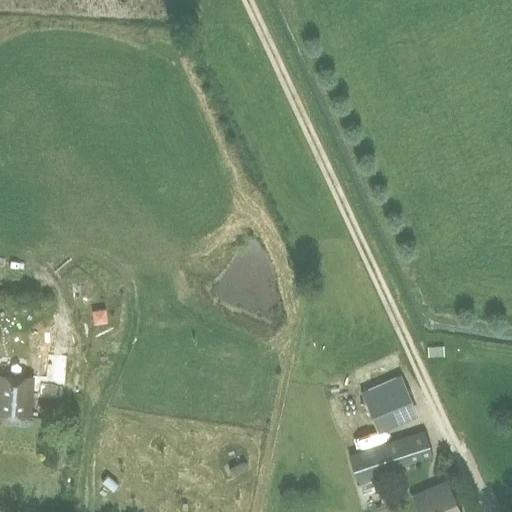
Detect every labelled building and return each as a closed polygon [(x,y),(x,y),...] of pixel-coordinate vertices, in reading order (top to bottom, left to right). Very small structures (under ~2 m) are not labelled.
[(94,313),(94,323),(106,322),(106,308),(98,309),(94,313)] [(43,364),(40,389),(73,393),(75,368),(43,364)] [(32,376),(0,373),(0,413),(28,416),(31,386),(32,376)] [(401,410),(413,405),(400,374),(387,379),(401,410)] [(401,410),(387,379),(362,391),(376,422),(401,410)] [(377,441),(417,433),(414,420),(375,428),(377,441)] [(360,484),(372,480),(370,475),(432,456),(425,431),(349,454),(357,479),(358,479),(360,484)] [(419,511),(459,511),(446,480),(412,495),(419,511)]
